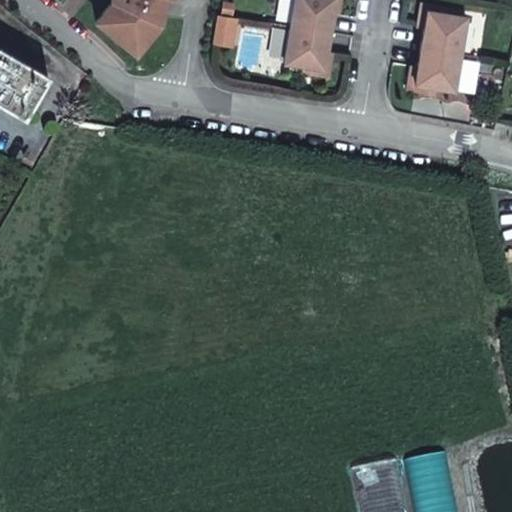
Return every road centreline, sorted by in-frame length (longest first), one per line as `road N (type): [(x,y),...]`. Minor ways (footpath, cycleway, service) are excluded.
road 1 (residential): [(191,102),(140,99),(92,65),(27,0)]
road 2 (residential): [(362,132),(191,102)]
road 3 (residential): [(511,160),(362,132)]
road 4 (residential): [(378,0),(362,132)]
